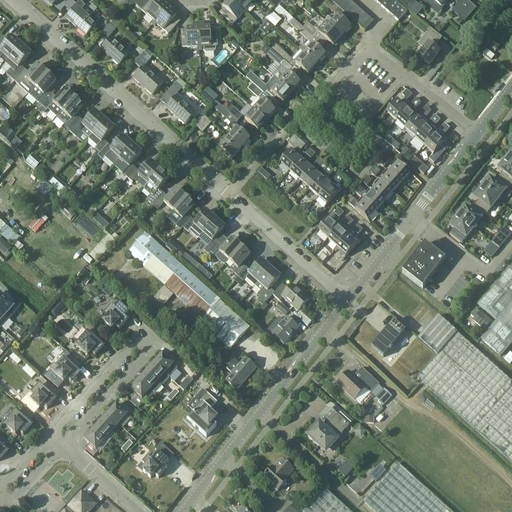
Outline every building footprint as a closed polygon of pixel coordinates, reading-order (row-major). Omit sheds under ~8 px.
[(151,24),(153,25),(171,5),(168,3),(165,7),(159,1),(158,2),(155,0),(151,0),(141,11),(153,22),(151,24)] [(235,3),(231,0),(226,0),(228,1),(222,8),(223,9),(219,13),(233,25),(243,14),(243,13),(245,16),(247,14),(235,3)] [(253,3),(249,0),(231,0),(235,3),(247,14),(248,12),(246,10),(253,3)] [(339,9),(329,0),(327,0),(324,5),(334,14),(339,9)] [(373,22),(348,0),(329,0),(339,9),(364,32),(373,22)] [(392,0),(385,0),(380,6),(385,10),(393,1),(392,0)] [(424,0),(428,2),(434,8),(437,5),(440,8),(447,0),(424,0)] [(466,0),(453,0),(458,4),(452,11),(464,22),(476,9),(470,4),(472,1),(470,0),(468,0),(468,1),(466,0)] [(402,8),(393,1),(385,10),(394,18),(402,8)] [(171,5),(153,25),(154,27),(156,25),(168,35),(180,22),(175,18),(176,17),(170,11),(173,7),(171,5)] [(86,37),(96,25),(76,7),(66,19),(86,37)] [(394,18),(398,22),(407,13),(402,8),(394,18)] [(268,18),(275,26),(282,19),(274,12),(268,18)] [(337,17),(333,21),(328,17),(324,22),(329,26),(342,38),(350,28),(337,17)] [(313,38),(303,28),(293,20),(289,25),(309,43),(313,38)] [(197,51),(200,51),(198,23),(195,23),(195,29),(187,29),(187,30),(181,31),(182,48),(197,48),(197,51)] [(202,23),(198,23),(200,51),(202,50),(202,47),(203,47),(203,51),(206,54),(214,53),(216,51),(216,47),(217,47),(216,29),(210,29),(210,28),(202,28),(202,23)] [(307,23),(303,28),(313,38),(318,33),(307,23)] [(108,39),(116,30),(109,25),(101,33),(108,39)] [(342,38),(329,26),(320,36),(333,47),(342,38)] [(437,43),(441,38),(430,30),(418,45),(424,50),(417,59),(428,67),(439,53),(429,45),(433,40),(437,43)] [(0,57),(3,55),(9,60),(21,46),(12,37),(2,49),(0,47),(0,57)] [(119,66),(130,54),(111,38),(101,50),(119,66)] [(493,43),(489,47),(495,52),(498,47),(493,43)] [(317,66),(304,54),(296,63),(275,45),(271,50),(296,74),(301,69),(308,75),(317,66)] [(312,45),(307,50),(303,46),(299,50),(304,54),(317,66),(325,56),(312,45)] [(31,54),(21,46),(9,60),(5,64),(11,69),(7,74),(14,81),(25,70),(20,66),(31,54)] [(271,51),(271,50),(270,50),(267,47),(263,52),(280,67),(276,71),(272,76),(280,83),(291,94),(300,84),(293,78),(296,74),(283,61),(271,51)] [(144,53),(134,64),(140,68),(141,66),(144,68),(152,59),(150,58),(153,55),(147,49),(144,53)] [(494,57),(487,51),(484,55),(491,61),(494,57)] [(28,95),(47,74),(37,66),(30,74),(25,70),(14,81),(19,86),(18,87),(28,95)] [(144,68),(134,80),(152,96),(162,84),(144,68)] [(251,73),(246,79),(252,84),(258,90),(263,94),(264,95),(268,90),(269,89),(251,73)] [(56,82),(47,74),(28,95),(38,104),(36,107),(39,109),(41,108),(52,95),(48,91),(56,82)] [(172,100),(181,89),(182,90),(186,85),(179,79),(175,84),(166,94),(172,100)] [(291,94),(280,83),(275,88),(272,86),(268,90),(283,103),(291,94)] [(258,90),(252,84),(248,90),(258,99),(263,94),(258,90)] [(208,86),(201,94),(213,104),(219,96),(208,86)] [(57,117),(74,98),(65,90),(57,99),(52,95),(41,108),(45,112),(47,110),(56,118),(57,117)] [(407,101),(411,96),(406,91),(402,96),(407,101)] [(184,126),(195,114),(177,97),(166,109),(184,126)] [(74,98),(57,117),(65,125),(64,126),(65,127),(64,128),(69,132),(80,119),(76,115),(84,107),(74,98)] [(407,110),(396,122),(405,130),(402,133),(403,133),(416,118),(418,116),(414,113),(421,104),(416,99),(408,108),(407,110)] [(262,101),(253,111),(266,122),(275,113),(262,101)] [(388,115),(396,122),(407,110),(408,108),(403,103),(401,105),(397,101),(384,116),(386,118),(388,115)] [(0,122),(4,126),(0,130),(0,134),(10,144),(17,136),(5,125),(13,116),(0,104),(0,122)] [(238,121),(227,112),(218,104),(213,108),(232,125),(229,129),(233,133),(228,139),(241,150),(249,140),(243,135),(244,134),(241,132),(240,132),(234,126),(238,122),(238,121)] [(232,107),(227,112),(238,121),(242,117),(232,107)] [(416,118),(403,133),(404,134),(407,132),(415,139),(425,127),(427,124),(423,121),(430,113),(425,108),(418,116),(416,118)] [(258,132),(266,122),(253,111),(245,120),(258,132)] [(83,144),(104,120),(95,112),(85,123),(80,119),(69,132),(83,144)] [(425,127),(415,139),(424,147),(421,150),(422,150),(437,133),(433,129),(440,121),(435,116),(427,124),(425,127)] [(202,133),(211,124),(205,118),(196,127),(202,133)] [(114,129),(104,120),(83,144),(79,149),(81,151),(86,145),(86,143),(89,140),(94,144),(97,147),(95,150),(98,152),(93,158),(95,159),(98,156),(100,154),(108,144),(104,140),(114,129)] [(449,129),(444,125),(440,129),(445,134),(449,129)] [(437,133),(422,150),(423,151),(425,149),(434,156),(429,161),(434,165),(446,152),(441,148),(444,145),(445,145),(447,142),(440,136),(437,133)] [(293,149),(290,151),(277,166),(279,168),(282,165),(289,172),(300,160),(305,155),(309,150),(299,141),(293,136),(287,143),(293,149)] [(394,142),(388,136),(384,140),(390,146),(394,142)] [(119,159),(132,145),(123,137),(112,148),(108,144),(100,154),(98,156),(95,159),(96,161),(99,157),(102,160),(104,158),(108,161),(113,166),(119,159)] [(232,160),(241,150),(228,139),(224,144),(219,140),(215,145),(223,152),(223,153),(225,155),(226,154),(232,160)] [(132,145),(119,159),(124,164),(121,167),(125,171),(122,174),(127,179),(136,169),(131,165),(142,154),(132,145)] [(309,150),(305,155),(310,160),(314,155),(309,150)] [(415,157),(410,163),(424,176),(429,170),(415,157)] [(320,168),(324,163),(319,158),(314,163),(320,168)] [(383,168),(388,163),(384,159),(379,164),(383,168)] [(303,163),(300,160),(289,172),(299,181),(309,169),(311,166),(305,161),(303,163)] [(511,187),(511,184),(511,165),(506,160),(498,170),(502,172),(498,177),(511,187)] [(396,161),(395,161),(390,167),(386,171),(401,184),(403,186),(405,185),(402,182),(409,174),(398,164),(399,163),(396,161)] [(140,173),(136,169),(127,179),(132,183),(134,181),(138,184),(142,179),(147,184),(160,170),(151,162),(140,173)] [(321,175),(308,189),(318,197),(328,186),(330,183),(326,180),(333,172),(328,167),(321,175)] [(375,177),(380,172),(375,168),(370,173),(375,177)] [(309,169),(299,181),(296,184),(298,185),(300,182),(308,189),(321,175),(315,170),(313,172),(309,169)] [(169,178),(160,170),(147,184),(143,189),(145,190),(144,191),(150,196),(146,200),(153,206),(163,194),(159,190),(169,178)] [(401,184),(386,171),(381,177),(383,179),(380,182),(392,193),(401,184)] [(338,185),(343,180),(337,175),(333,180),(338,185)] [(510,188),(511,187),(498,177),(497,176),(493,182),(489,179),(481,189),(497,201),(509,186),(510,188)] [(366,187),(371,181),(367,177),(362,183),(366,187)] [(44,181),(39,191),(49,196),(54,186),(44,181)] [(392,193),(380,182),(378,181),(373,186),(375,188),(372,192),(370,190),(384,203),(387,205),(388,204),(385,201),(392,193)] [(332,189),(328,186),(318,197),(315,200),(316,202),(319,199),(327,206),(337,195),(338,195),(341,192),(334,186),(332,189)] [(358,196),(363,191),(358,187),(354,192),(358,196)] [(497,201),(481,189),(474,198),(478,201),(474,206),(473,205),(472,205),(484,214),(484,215),(486,216),(497,201)] [(168,198),(163,194),(153,206),(158,210),(164,203),(173,211),(185,198),(175,190),(168,198)] [(384,203),(370,190),(365,196),(361,199),(376,212),(384,203)] [(376,212),(361,199),(358,204),(350,196),(345,202),(349,206),(355,211),(370,224),(371,222),(369,220),(376,212)] [(185,198),(173,211),(182,219),(175,226),(181,231),(183,228),(191,219),(187,215),(194,206),(185,198)] [(465,207),(457,217),(473,230),(484,215),(484,214),(472,205),(468,210),(465,207)] [(338,209),(329,219),(316,234),(317,235),(319,233),(328,240),(340,226),(336,222),(339,219),(344,214),(338,209)] [(202,234),(215,219),(206,211),(196,223),(191,219),(183,228),(187,232),(188,233),(191,229),(195,232),(198,229),(202,234)] [(98,214),(94,218),(106,228),(109,224),(98,214)] [(36,232),(46,222),(40,215),(29,226),(36,232)] [(0,217),(0,232),(12,245),(20,237),(0,217)] [(461,244),(473,230),(457,217),(450,226),(454,229),(449,235),(461,244)] [(349,228),(353,223),(348,218),(343,223),(349,228)] [(215,219),(202,234),(212,242),(203,251),(208,255),(210,253),(219,244),(214,239),(224,227),(215,219)] [(341,226),(340,226),(328,240),(337,248),(348,236),(350,234),(344,229),(342,231),(339,228),(341,226)] [(358,236),(362,231),(357,226),(353,231),(358,236)] [(484,250),(491,257),(511,235),(504,228),(484,250)] [(168,244),(176,235),(172,231),(163,240),(168,244)] [(186,306),(181,312),(177,309),(166,322),(190,344),(202,331),(200,329),(203,327),(229,351),(250,328),(220,301),(145,234),(127,253),(165,286),(164,287),(186,306)] [(110,235),(90,253),(96,259),(116,241),(110,235)] [(351,240),(348,236),(337,248),(334,251),(336,252),(338,250),(346,257),(357,245),(357,246),(360,243),(353,237),(351,240)] [(223,247),(219,244),(210,253),(217,259),(216,259),(223,265),(223,264),(224,265),(228,261),(240,247),(230,239),(223,247)] [(425,245),(401,273),(423,290),(439,269),(445,261),(425,245)] [(240,247),(228,261),(233,265),(229,270),(238,277),(246,268),(242,264),(250,256),(240,247)] [(187,251),(182,256),(208,282),(213,277),(187,251)] [(254,287),(271,269),(261,260),(251,272),(246,268),(238,277),(234,281),(239,286),(245,279),(254,287)] [(496,321),(480,340),(500,357),(511,342),(511,262),(476,304),(496,321)] [(280,278),(271,269),(254,287),(259,292),(257,295),(261,298),(259,301),(261,302),(260,304),(263,306),(266,303),(272,296),(274,293),(270,289),(280,278)] [(87,283),(92,278),(84,270),(79,275),(87,283)] [(282,285),(274,293),(272,296),(279,302),(282,298),(297,311),(307,300),(296,291),(298,290),(293,286),(288,291),(282,285)] [(159,309),(162,306),(163,307),(173,296),(164,287),(154,298),(151,301),(159,309)] [(0,295),(0,311),(5,317),(13,308),(0,295)] [(290,311),(281,303),(276,309),(285,317),(290,311)] [(128,321),(125,318),(129,314),(119,304),(115,309),(111,306),(103,316),(107,320),(104,323),(111,330),(115,327),(119,331),(124,325),(122,323),(126,320),(127,322),(128,321)] [(484,330),(490,323),(480,313),(476,310),(471,316),(474,319),(473,321),(484,330)] [(511,382),(457,334),(438,317),(418,339),(437,356),(417,379),(423,385),(511,464),(511,382)] [(283,345),(298,329),(286,319),(282,324),(277,319),(273,324),(278,328),(272,335),(283,345)] [(405,332),(393,322),(371,348),(383,358),(389,351),(390,352),(392,350),(391,349),(405,332)] [(104,347),(101,345),(105,340),(87,324),(83,329),(87,333),(79,342),(83,346),(80,350),(87,357),(91,353),(95,357),(100,351),(98,350),(102,346),(103,348),(104,347)] [(162,354),(153,364),(169,379),(178,369),(176,367),(180,363),(171,354),(167,359),(162,354)] [(80,374),(77,371),(81,366),(71,357),(67,361),(63,359),(55,368),(59,372),(56,376),(63,383),(67,379),(71,383),(76,378),(74,376),(78,372),(79,374),(80,374)] [(226,369),(231,374),(224,382),(235,392),(255,369),(244,360),(239,365),(234,360),(226,369)] [(169,379),(153,364),(146,372),(157,382),(162,386),(169,379)] [(157,382),(146,372),(139,380),(150,390),(157,382)] [(370,393),(379,384),(370,376),(361,385),(348,372),(337,384),(354,400),(365,388),(370,393)] [(150,390),(139,380),(130,389),(135,394),(131,398),(140,406),(144,402),(142,399),(150,390)] [(35,398),(32,402),(24,410),(23,409),(23,410),(33,419),(32,418),(39,409),(43,405),(47,409),(52,404),(50,402),(54,399),(55,400),(56,400),(53,397),(57,392),(47,383),(43,388),(39,385),(31,394),(35,398)] [(385,388),(376,397),(383,405),(392,396),(385,388)] [(217,403),(207,394),(200,402),(202,404),(187,420),(206,438),(216,427),(213,424),(217,420),(213,416),(214,414),(210,410),(217,403)] [(116,405),(107,415),(118,425),(123,429),(132,419),(130,418),(134,413),(125,405),(121,410),(116,405)] [(378,423),(387,414),(381,408),(371,417),(378,423)] [(32,426),(29,424),(33,419),(23,410),(19,414),(15,411),(7,421),(11,425),(8,429),(15,436),(19,432),(23,436),(28,430),(26,429),(30,425),(31,427),(32,426)] [(118,425),(107,415),(100,423),(111,433),(118,425)] [(340,436),(349,426),(338,415),(329,425),(328,424),(327,425),(328,426),(324,430),(318,424),(316,427),(314,427),(312,428),(311,429),(310,430),(310,432),(310,433),(307,436),(319,447),(321,449),(323,449),(327,449),(329,448),(331,447),(336,441),(336,440),(340,436),(340,437),(341,436),(340,436)] [(111,433),(100,423),(92,431),(104,441),(108,445),(115,437),(111,433)] [(359,424),(354,432),(362,437),(367,429),(359,424)] [(104,441),(92,431),(84,440),(89,445),(85,449),(94,457),(98,452),(96,450),(104,441)] [(8,452),(5,450),(9,445),(0,437),(0,461),(4,457),(2,455),(6,451),(7,453),(8,452)] [(158,479),(163,474),(161,472),(165,468),(166,470),(167,469),(164,467),(168,462),(167,461),(172,454),(161,444),(155,450),(158,453),(154,457),(150,454),(142,464),(146,468),(143,472),(150,479),(154,475),(158,479)] [(282,461),(274,469),(273,468),(266,475),(264,476),(265,477),(263,479),(277,492),(287,481),(285,479),(293,471),(282,461)] [(370,475),(377,481),(387,469),(380,463),(370,475)] [(450,511),(398,464),(363,503),(373,511),(450,511)] [(345,468),(340,473),(346,478),(351,473),(345,468)] [(388,469),(376,481),(379,484),(391,472),(388,469)] [(348,511),(324,489),(303,511),(299,511),(292,505),(285,511),(348,511)] [(89,511),(95,505),(81,493),(64,511),(89,511)]
